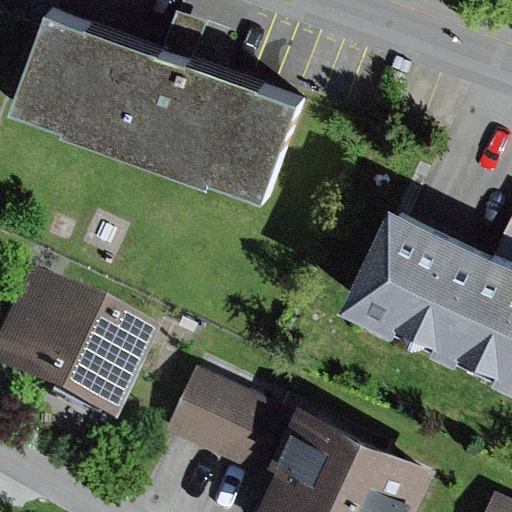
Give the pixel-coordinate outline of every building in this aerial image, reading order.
[(314,89),(65,0),(57,0),(22,99),(77,118),(74,125),(219,177),(222,171),(278,191),(314,89)] [(511,370),(511,247),(502,242),(402,196),(354,296),(402,319),(396,330),(504,380),(509,369),(511,370)] [(511,220),(502,242),(511,247),(511,220)] [(156,334),(24,271),(0,321),(0,372),(112,426),(156,334)] [(268,474),(300,408),(203,362),(171,428),(268,474)] [(421,511),(444,466),(304,399),(300,408),(268,474),(276,477),(258,511),(421,511)] [(511,511),(511,496),(497,490),(487,511),(511,511)]
